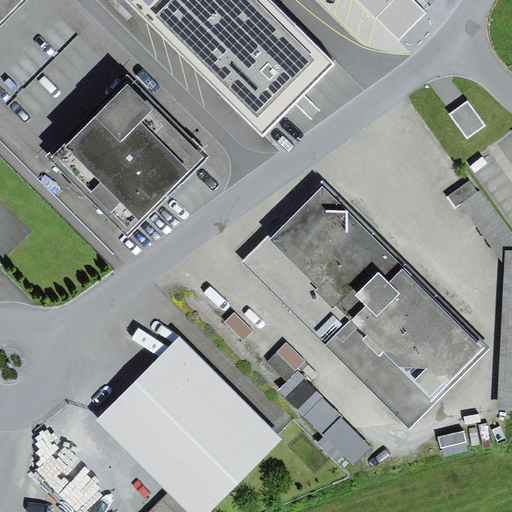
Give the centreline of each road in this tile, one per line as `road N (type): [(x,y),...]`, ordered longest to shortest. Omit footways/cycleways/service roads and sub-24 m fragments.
road 1 (unknown): [(268,191),(185,88),(93,0)]
road 2 (unknown): [(295,0),(365,65),(389,99)]
